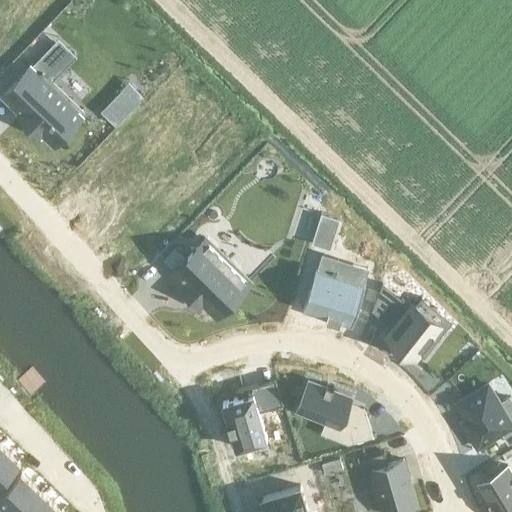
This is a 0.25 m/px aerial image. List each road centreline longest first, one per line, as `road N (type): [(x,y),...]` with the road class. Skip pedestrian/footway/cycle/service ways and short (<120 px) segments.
road 1 (residential): [(455,511),(416,404),(370,360),(319,337),(259,337),(183,369),(163,359),(0,168)]
road 2 (residential): [(0,414),(95,511)]
road 3 (unknown): [(0,361),(91,280)]
